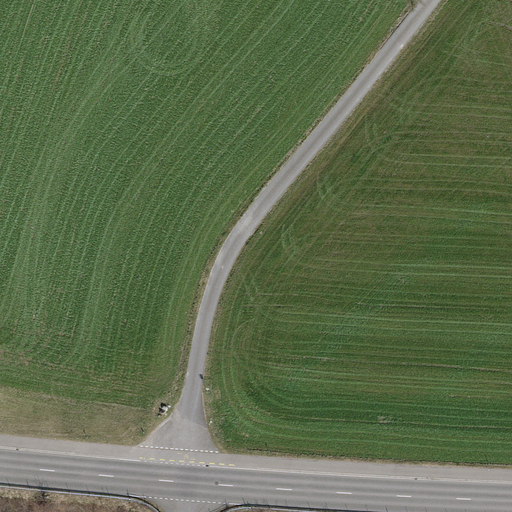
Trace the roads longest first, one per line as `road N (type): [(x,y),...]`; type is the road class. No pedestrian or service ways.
road 1 (track): [(432,0),(219,270),(190,410),(187,481)]
road 2 (tertiary): [(0,466),(511,500)]
